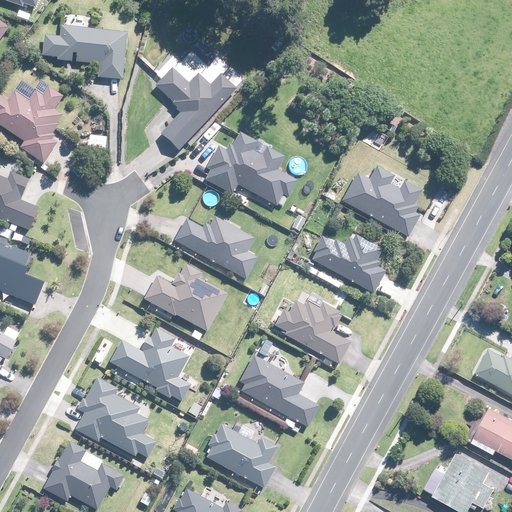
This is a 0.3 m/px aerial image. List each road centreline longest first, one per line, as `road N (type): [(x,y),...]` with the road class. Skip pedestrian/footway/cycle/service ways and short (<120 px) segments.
road 1 (unclassified): [(511,158),(321,511)]
road 2 (residential): [(107,198),(91,293),(0,463)]
